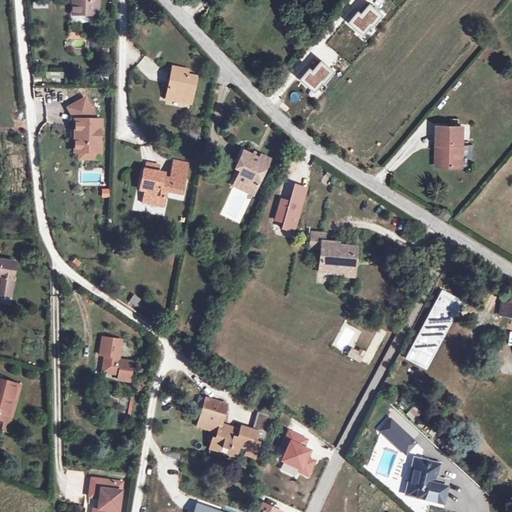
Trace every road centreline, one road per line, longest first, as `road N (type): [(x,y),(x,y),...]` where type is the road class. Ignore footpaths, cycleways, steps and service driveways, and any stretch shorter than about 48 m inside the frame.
road 1 (residential): [(163,0),(301,137),(511,271)]
road 2 (residential): [(123,0),(123,104),(139,138)]
